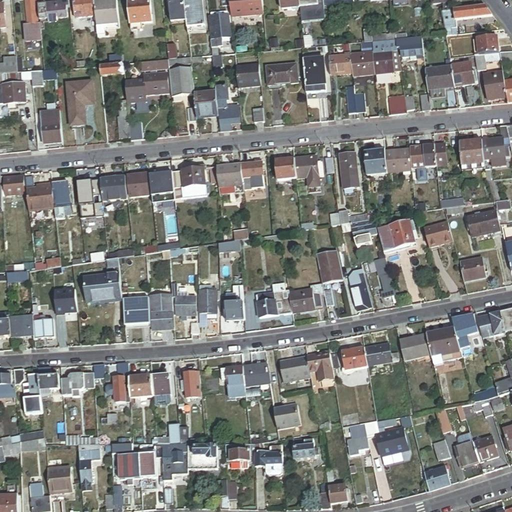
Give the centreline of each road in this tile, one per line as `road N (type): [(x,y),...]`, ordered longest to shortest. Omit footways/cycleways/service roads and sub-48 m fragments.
road 1 (residential): [(511,296),(209,349),(0,360)]
road 2 (residential): [(511,113),(0,167)]
